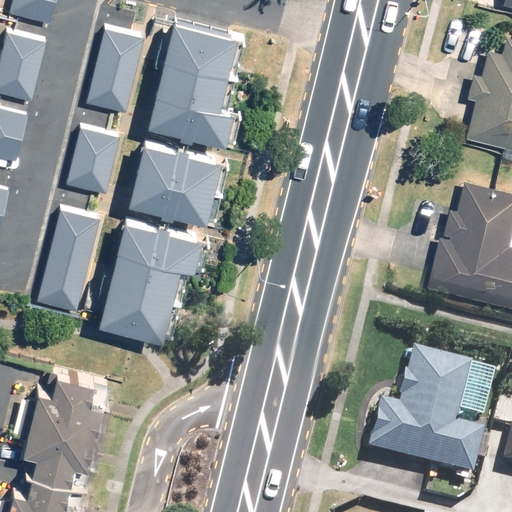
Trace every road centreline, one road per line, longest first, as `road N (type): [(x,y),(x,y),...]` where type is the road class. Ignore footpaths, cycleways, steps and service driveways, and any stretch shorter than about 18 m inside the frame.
road 1 (secondary): [(368,0),(267,381)]
road 2 (residential): [(142,511),(170,425),(192,408),(267,381)]
road 3 (secondary): [(267,381),(237,511)]
